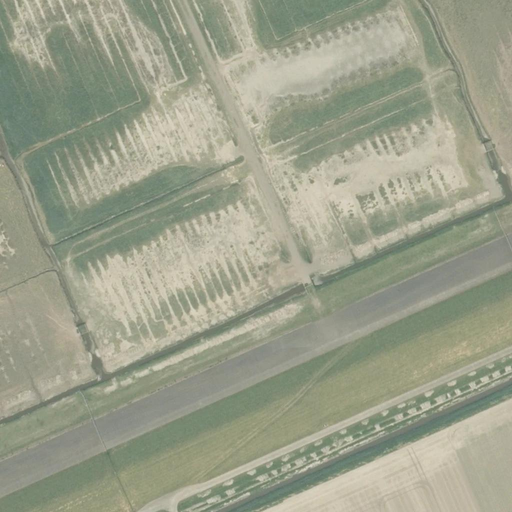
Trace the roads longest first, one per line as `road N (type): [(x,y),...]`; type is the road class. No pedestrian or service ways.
road 1 (track): [(0,492),(511,264)]
road 2 (track): [(173,500),(372,326)]
